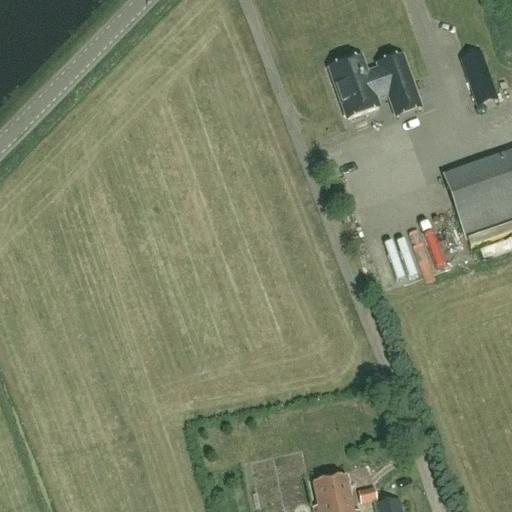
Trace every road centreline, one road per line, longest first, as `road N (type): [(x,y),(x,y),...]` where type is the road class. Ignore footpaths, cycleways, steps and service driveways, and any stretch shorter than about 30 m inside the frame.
road 1 (unclassified): [(447,511),(253,0)]
road 2 (tertiary): [(0,147),(145,0)]
